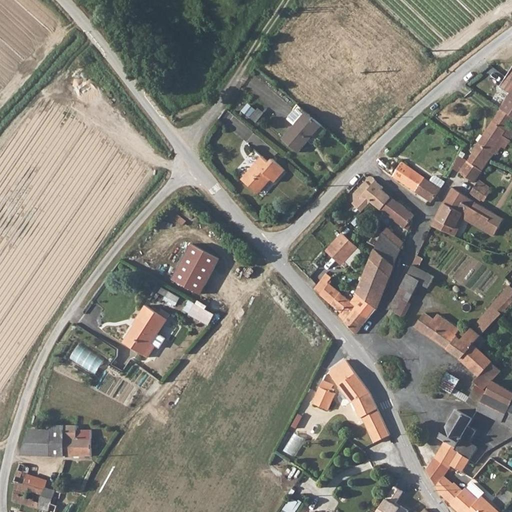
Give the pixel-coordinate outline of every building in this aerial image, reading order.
[(502,86),(511,93),(511,94),(502,108),(511,115),(511,78),(509,76),(502,86)] [(297,124),(308,111),(302,106),(291,119),(297,124)] [(472,152),(474,155),(470,160),(484,172),(494,158),(496,154),(501,157),(511,141),(511,115),(502,108),(472,152)] [(301,151),(323,125),(308,111),(297,124),(285,138),(301,151)] [(267,175),(272,178),(276,182),(286,169),(272,157),(268,161),(261,155),(241,178),(255,190),(267,175)] [(484,172),(470,160),(461,172),(475,183),(484,172)] [(421,175),(404,161),(395,175),(435,201),(443,186),(440,185),(444,178),(436,174),(434,174),(430,180),(421,175)] [(376,177),(370,172),(365,177),(368,181),(357,193),(364,201),(359,206),(364,211),(374,200),(382,206),(391,197),(383,189),(384,187),(375,179),(376,177)] [(267,175),(255,190),(259,193),(272,178),(267,175)] [(368,181),(365,177),(353,189),(357,193),(368,181)] [(480,181),(477,185),(472,193),(483,200),(492,189),(480,181)] [(461,191),(454,187),(446,202),(453,206),(461,191)] [(453,206),(446,202),(437,219),(456,227),(459,228),(464,219),(496,235),(505,219),(495,213),(492,218),(469,204),(473,199),(461,191),(453,206)] [(382,206),(410,226),(414,220),(412,218),(416,213),(391,197),(382,206)] [(492,218),(495,213),(473,199),(469,204),(492,218)] [(456,235),(459,228),(456,227),(437,219),(434,225),(456,235)] [(388,227),(385,232),(397,241),(400,237),(388,227)] [(380,245),(374,260),(394,267),(402,246),(397,241),(385,232),(378,229),(370,243),(380,245)] [(344,263),(359,246),(345,233),(330,250),(344,263)] [(397,241),(402,246),(405,240),(400,237),(397,241)] [(219,257),(196,242),(174,276),(198,291),(219,257)] [(366,297),(379,307),(394,267),(374,260),(360,292),(366,297)] [(410,272),(403,286),(411,291),(416,282),(419,277),(410,272)] [(474,327),(483,334),(511,303),(511,285),(511,283),(511,281),(509,278),(503,285),(507,289),(474,327)] [(337,279),(323,295),(334,305),(342,292),(340,291),(344,286),(337,279)] [(411,291),(403,286),(392,307),(409,319),(420,299),(411,291)] [(342,292),(334,305),(343,313),(341,316),(347,322),(360,306),(342,292)] [(153,297),(140,315),(143,318),(128,338),(151,354),(163,337),(159,334),(176,311),(153,297)] [(360,306),(347,322),(358,333),(379,307),(366,297),(360,306)] [(214,312),(194,301),(188,312),(208,323),(214,312)] [(462,333),(450,323),(439,314),(431,308),(417,324),(449,348),(462,333)] [(444,310),(439,314),(450,323),(454,319),(444,310)] [(474,327),(466,336),(462,333),(449,348),(475,369),(470,376),(486,389),(504,369),(474,344),(483,334),(474,327)] [(99,373),(107,357),(80,344),(72,360),(99,373)] [(376,438),(381,436),(382,438),(391,434),(356,364),(350,356),(329,370),(333,376),(335,375),(341,385),(345,383),(362,417),(365,415),(376,438)] [(465,382),(450,372),(441,387),(478,408),(489,391),(486,389),(470,376),(465,382)] [(326,378),(316,404),(331,410),(338,393),(332,390),(336,382),(326,378)] [(511,390),(495,381),(480,409),(511,425),(511,390)] [(435,458),(448,467),(452,463),(462,472),(470,461),(460,453),(471,439),(472,440),(477,431),(469,425),(474,418),(460,409),(442,436),(448,440),(435,458)] [(25,453),(72,455),(96,455),(97,430),(81,430),(82,424),(56,423),(55,430),(34,430),(25,453)] [(287,451),(299,456),(306,437),(295,433),(287,451)] [(448,467),(435,458),(428,469),(442,494),(444,497),(455,487),(441,475),(448,467)] [(32,465),(22,463),(17,480),(48,489),(48,487),(51,480),(30,475),(32,465)] [(58,511),(62,491),(48,487),(48,489),(17,480),(13,498),(58,511)] [(444,497),(457,511),(469,511),(479,501),(481,500),(464,483),(460,486),(458,483),(455,487),(444,497)] [(484,497),(481,500),(479,501),(486,509),(491,505),(484,497)] [(283,511),(297,511),(299,509),(290,503),(283,511)]
